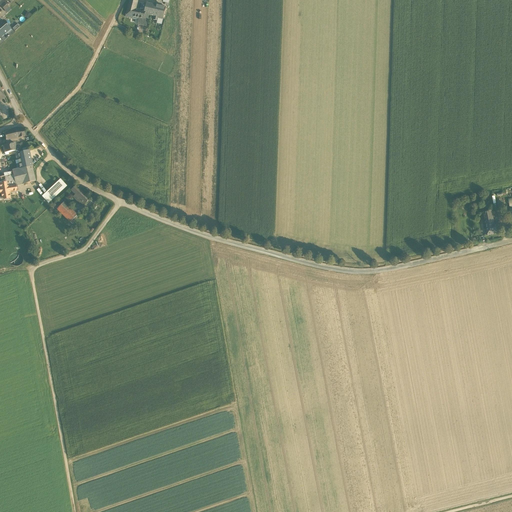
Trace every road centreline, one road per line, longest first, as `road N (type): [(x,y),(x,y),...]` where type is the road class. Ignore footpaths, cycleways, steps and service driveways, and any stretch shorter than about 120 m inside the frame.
road 1 (residential): [(22,120),(71,174),(120,201),(267,253),(356,272),(511,240)]
road 2 (track): [(74,511),(30,267),(84,248),(120,201)]
